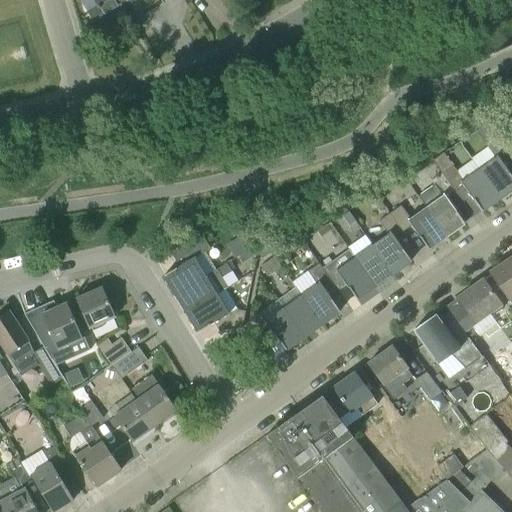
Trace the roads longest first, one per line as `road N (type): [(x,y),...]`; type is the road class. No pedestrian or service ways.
road 1 (residential): [(232,426),(511,230)]
road 2 (residential): [(0,281),(121,256),(232,426)]
road 3 (residential): [(83,101),(186,71),(324,0)]
road 4 (residential): [(109,511),(232,426)]
